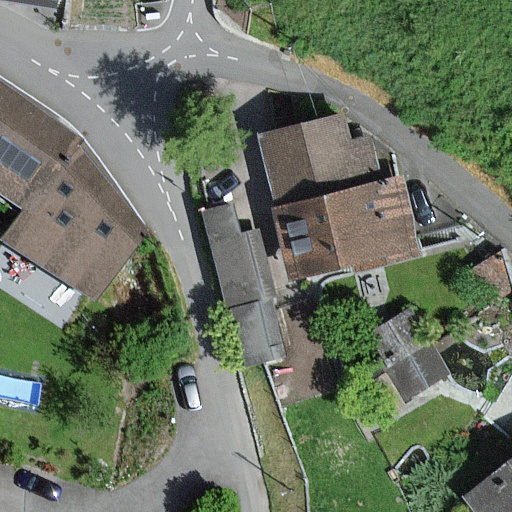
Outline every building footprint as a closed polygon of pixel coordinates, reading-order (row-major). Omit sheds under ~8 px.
[(0,83),(0,186),(31,205),(8,240),(94,293),(144,230),(82,142),(0,83)] [(362,147),(357,123),(277,141),(309,287),(430,261),(412,182),(394,186),(384,142),(362,147)] [(245,189),(202,201),(242,348),(285,337),(245,189)] [(439,336),(396,347),(404,375),(446,364),(439,336)] [(511,511),(511,481),(481,507),(485,511),(511,511)]
